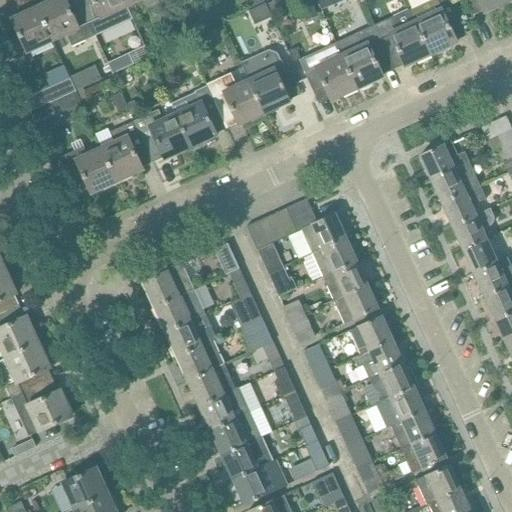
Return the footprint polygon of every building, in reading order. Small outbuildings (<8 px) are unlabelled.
[(70,47),(93,37),(76,0),(73,0),(67,3),(65,0),(53,0),(36,8),(51,41),(64,34),(70,47)] [(105,16),(125,6),(122,0),(76,0),(93,37),(111,29),(105,16)] [(122,0),(125,6),(139,0),(140,0),(146,10),(167,0),(166,0),(122,0)] [(263,0),(250,0),(254,9),(258,8),(265,4),(263,0)] [(280,0),(277,0),(268,4),(272,14),(284,8),(280,0)] [(326,0),(315,0),(321,12),(330,8),(326,0)] [(432,0),(410,10),(416,23),(431,55),(457,43),(453,35),(465,30),(450,0),(432,0)] [(483,12),(509,1),(508,0),(463,0),(469,10),(480,5),(483,12)] [(13,58),(51,41),(36,8),(11,19),(19,36),(5,42),(13,58)] [(398,31),(392,18),(373,27),(391,64),(401,59),(405,67),(431,55),(416,23),(398,31)] [(193,20),(182,25),(188,39),(199,34),(193,20)] [(373,27),(336,44),(342,57),(357,89),(358,92),(371,86),(370,83),(383,77),(380,69),(391,64),(373,27)] [(203,34),(190,40),(194,49),(207,43),(203,34)] [(299,89),(287,63),(284,65),(281,60),(277,53),(269,50),(241,63),(249,81),(264,113),(291,101),(287,94),(299,89)] [(122,57),(108,63),(113,74),(127,68),(122,57)] [(342,57),(305,74),(316,99),(327,93),(331,101),(357,89),(342,57)] [(231,73),(206,84),(207,86),(212,98),(224,123),(235,118),(238,125),(264,113),(249,81),(237,86),(231,73)] [(70,79),(24,100),(30,112),(51,102),(76,91),(70,79)] [(154,85),(151,89),(154,95),(159,94),(162,90),(160,85),(154,85)] [(200,103),(175,115),(190,148),(216,135),(213,128),(224,123),(212,98),(207,86),(195,92),(200,103)] [(76,91),(51,102),(57,115),(81,104),(76,91)] [(164,159),(190,148),(175,115),(164,120),(159,110),(132,122),(149,157),(161,152),(164,159)] [(495,136),(500,147),(511,141),(511,131),(505,117),(481,128),(487,139),(495,136)] [(114,143),(100,149),(115,182),(143,169),(139,162),(149,157),(132,122),(110,132),(114,143)] [(451,141),(420,156),(430,179),(468,162),(464,151),(457,154),(451,141)] [(511,141),(500,147),(511,171),(511,170),(511,141)] [(91,193),(115,182),(100,149),(87,155),(84,147),(60,158),(73,188),(86,182),(91,193)] [(479,185),(468,162),(430,179),(441,202),(479,185)] [(452,226),(476,216),(472,209),(487,202),(479,185),(441,202),(452,226)] [(311,224),(316,221),(306,199),(295,204),(307,228),(312,226),(311,224)] [(297,233),(301,231),(307,228),(295,204),(286,209),(297,233)] [(277,213),(288,237),(297,233),(286,209),(277,213)] [(452,226),(463,250),(486,239),(501,232),(490,209),(476,216),(452,226)] [(266,218),(278,241),(288,237),(277,213),(266,218)] [(312,253),(346,237),(335,214),(317,222),(316,221),(311,224),(312,226),(307,228),(301,231),(312,253)] [(267,246),(272,243),(278,241),(266,218),(256,222),(267,246)] [(267,246),(256,222),(246,227),(257,250),(267,246)] [(312,253),(322,276),(356,261),(346,237),(312,253)] [(486,239),(463,250),(473,272),(497,262),(486,239)] [(257,250),(268,273),(283,266),(272,243),(267,246),(257,250)] [(239,269),(228,244),(214,250),(225,275),(239,269)] [(473,272),(484,297),(511,283),(511,267),(507,257),(497,262),(473,272)] [(322,276),(333,300),(367,284),(356,261),(322,276)] [(142,283),(153,308),(194,290),(182,264),(142,283)] [(293,290),(283,266),(268,273),(278,296),(293,290)] [(4,268),(0,270),(0,314),(14,309),(9,298),(16,294),(4,268)] [(240,298),(250,294),(243,277),(233,282),(240,298)] [(511,283),(484,297),(494,319),(511,310),(511,283)] [(344,324),(378,309),(367,284),(333,300),(344,324)] [(205,314),(194,290),(153,308),(165,333),(205,314)] [(262,318),(258,309),(250,294),(240,298),(248,314),(237,319),(241,328),(252,323),(262,318)] [(289,320),(304,313),(298,300),(283,307),(289,320)] [(14,309),(0,314),(0,346),(5,357),(38,342),(26,316),(19,319),(14,309)] [(511,339),(511,310),(494,319),(505,343),(511,339)] [(315,338),(304,313),(289,320),(295,334),(300,345),(315,338)] [(176,357),(213,341),(217,339),(205,314),(165,333),(176,357)] [(349,331),(360,355),(392,340),(381,316),(349,331)] [(273,343),(262,318),(241,328),(252,352),(263,347),(273,343)] [(363,365),(369,379),(403,363),(407,360),(401,347),(396,349),(392,340),(360,355),(355,357),(359,366),(363,365)] [(224,365),(213,341),(176,357),(187,382),(224,365)] [(12,399),(47,382),(43,372),(50,368),(38,342),(5,357),(17,383),(8,388),(12,399)] [(273,343),(263,347),(274,372),(284,367),(273,343)] [(319,345),(303,352),(314,375),(329,368),(319,345)] [(407,372),(403,363),(369,379),(380,403),(414,387),(413,386),(417,384),(411,370),(407,372)] [(198,406),(235,389),(224,365),(187,382),(198,406)] [(329,368),(314,375),(320,389),(336,382),(329,368)] [(278,381),(274,383),(281,398),(284,397),(285,396),(295,391),(288,376),(278,381)] [(47,382),(12,399),(30,436),(72,417),(60,390),(53,394),(47,382)] [(320,389),(330,409),(345,402),(336,382),(320,389)] [(424,410),(414,387),(380,403),(375,405),(386,428),(391,426),(424,410)] [(239,388),(235,389),(198,406),(209,431),(250,412),(239,388)] [(299,399),(287,405),(295,422),(297,421),(307,417),(299,399)] [(345,402),(330,409),(336,423),(351,416),(345,402)] [(401,449),(435,433),(424,410),(391,426),(401,449)] [(209,431),(221,456),(262,437),(250,412),(209,431)] [(357,429),(351,416),(336,423),(342,436),(357,429)] [(301,430),(299,430),(306,446),(305,446),(305,447),(308,446),(318,442),(311,425),(301,430)] [(435,433),(401,449),(396,451),(401,463),(406,460),(412,474),(446,458),(435,433)] [(273,462),(262,437),(221,456),(232,480),(273,462)] [(32,440),(11,450),(15,457),(36,448),(32,440)] [(305,447),(303,448),(315,472),(329,466),(318,442),(308,446),(305,447)] [(351,456),(357,469),(372,462),(366,449),(351,456)] [(232,480),(243,505),(287,485),(275,461),(232,480)] [(378,476),(372,462),(357,469),(363,483),(378,476)] [(427,505),(428,504),(460,489),(449,465),(416,480),(427,505)] [(62,483),(74,509),(107,494),(95,468),(62,483)] [(323,508),(334,503),(344,498),(332,473),(311,483),(323,508)] [(470,511),(460,489),(428,504),(432,511),(470,511)] [(66,511),(115,511),(119,509),(112,492),(110,493),(110,492),(107,494),(74,509),(66,511)] [(247,511),(288,511),(281,496),(247,511)] [(350,511),(344,498),(334,503),(337,511),(350,511)] [(10,511),(25,511),(21,502),(20,502),(21,504),(9,510),(10,511)]
